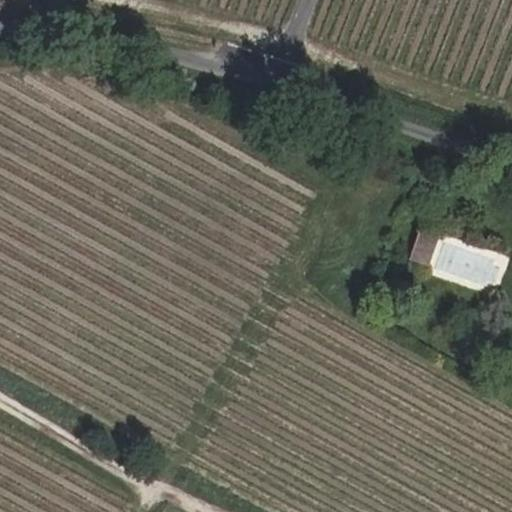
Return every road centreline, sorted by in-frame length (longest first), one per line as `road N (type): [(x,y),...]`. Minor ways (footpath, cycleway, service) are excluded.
road 1 (unclassified): [(0,21),(206,59),(511,156)]
road 2 (unknown): [(0,384),(212,502)]
